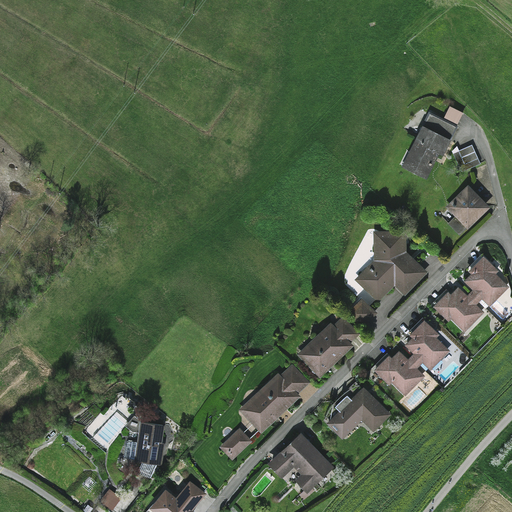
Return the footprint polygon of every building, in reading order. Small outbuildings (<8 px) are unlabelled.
[(443,119),(429,113),(410,152),(413,153),(406,168),(426,178),(432,165),(431,164),(431,163),(430,163),(436,151),(443,154),(463,112),(450,106),(443,119)] [(472,144),(453,153),(461,170),(463,171),(480,163),(472,144)] [(468,189),(450,206),(458,214),(449,223),(459,233),(486,207),(468,189)] [(371,290),(378,297),(395,280),(400,285),(404,281),(403,278),(407,274),(409,275),(411,274),(418,266),(416,262),(414,260),(411,260),(403,252),(403,234),(394,234),(392,232),(390,231),(387,232),(385,234),(381,234),(381,239),(377,239),(377,246),(379,248),(380,258),(370,268),(367,269),(365,270),(363,272),(363,275),(361,277),(371,287),(371,290)] [(472,294),(478,300),(483,295),(491,302),(506,286),(490,270),(490,268),(486,264),(481,264),(477,269),(476,271),(475,269),(472,272),(474,274),(468,280),(469,281),(469,285),(473,285),(477,289),(472,294)] [(478,300),(472,294),(467,299),(462,295),(462,291),(459,291),(457,290),(448,299),(446,300),(442,304),(442,309),(446,312),(448,312),(465,329),(480,313),(473,305),(478,300)] [(362,301),(351,313),(362,324),(373,313),(362,301)] [(303,354),(320,372),(348,345),(345,341),(354,333),(343,321),(334,330),(331,327),(303,354)] [(412,358),(418,364),(423,358),(431,366),(447,350),(431,334),(431,332),(427,328),(421,328),(417,332),(417,334),(408,343),(409,345),(409,348),(413,348),(417,352),(412,358)] [(418,364),(412,358),(407,363),(403,359),(403,355),(399,355),(398,354),(389,363),(387,363),(383,367),(383,372),(387,376),(389,376),(405,392),(421,377),(413,369),(418,364)] [(261,428),(295,396),(292,392),(304,381),(293,370),(281,381),(277,377),(244,409),(261,428)] [(330,423),(339,432),(358,413),(374,428),(388,414),(364,389),(353,400),(347,395),(335,407),(341,412),(330,423)] [(130,458),(160,463),(163,443),(159,443),(162,425),(142,422),(136,416),(127,426),(133,431),(140,432),(139,442),(133,441),(130,458)] [(224,446),(232,455),(248,440),(240,432),(224,446)] [(299,480),(307,488),(330,467),(301,436),(272,463),(282,474),(294,462),(305,474),(299,480)] [(186,511),(202,494),(190,484),(177,501),(172,497),(172,495),(171,493),(169,492),(167,493),(166,492),(153,507),(159,511),(186,511)]
